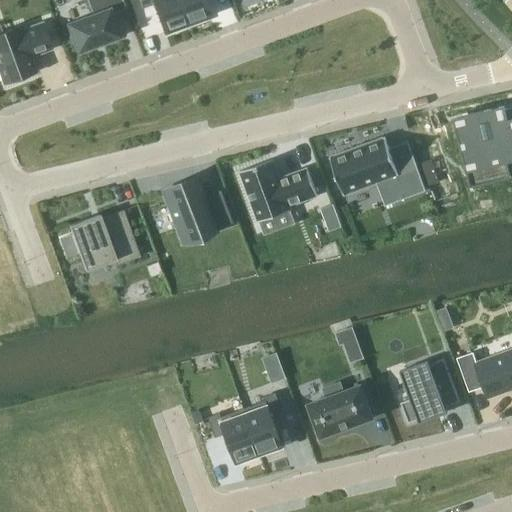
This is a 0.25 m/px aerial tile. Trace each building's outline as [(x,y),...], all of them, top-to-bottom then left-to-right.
[(87,0),(93,13),(67,22),(77,51),(120,36),(112,13),(126,8),(122,0),(87,0)] [(178,0),(139,0),(142,8),(154,3),(165,32),(187,24),(178,0)] [(178,0),(187,24),(191,22),(193,26),(205,22),(203,18),(209,15),(203,0),(178,0)] [(22,24),(0,31),(0,70),(5,85),(40,72),(34,56),(55,48),(45,20),(24,28),(22,24)] [(505,105),(454,117),(455,121),(467,172),(508,162),(511,160),(511,107),(506,108),(505,105)] [(386,136),(330,156),(344,195),(390,177),(399,200),(426,190),(408,141),(390,148),(386,136)] [(273,159),(241,171),(259,221),(292,209),(290,205),(319,195),(308,167),(280,177),(273,159)] [(197,177),(163,190),(183,242),(235,223),(224,195),(206,202),(197,177)] [(97,214),(70,224),(86,269),(114,259),(116,266),(140,257),(123,211),(99,219),(97,214)] [(474,352),(457,358),(470,391),(485,386),(489,396),(511,388),(511,349),(478,362),(474,352)] [(429,359),(400,369),(407,387),(408,387),(412,398),(401,402),(409,423),(419,419),(420,422),(448,412),(446,406),(460,401),(445,358),(431,363),(429,359)] [(327,397),(309,403),(321,436),(374,417),(361,384),(344,391),(341,382),(324,388),(327,397)] [(266,400),(244,408),(260,453),(283,445),(272,417),(284,412),(277,392),(264,396),(266,400)] [(221,412),(208,417),(216,437),(228,433),(238,462),(260,453),(244,408),(222,416),(221,412)]
